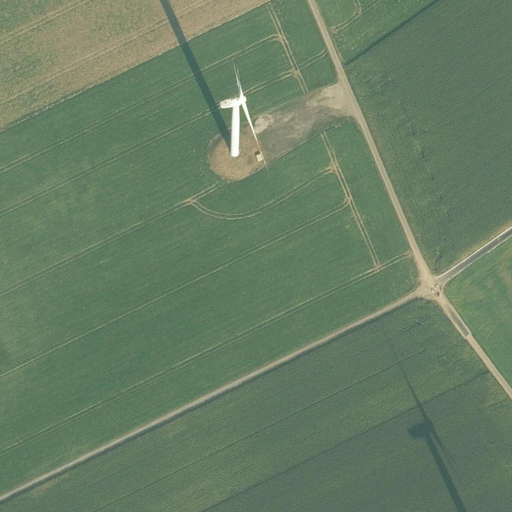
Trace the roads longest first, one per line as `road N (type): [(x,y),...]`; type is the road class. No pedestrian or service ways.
road 1 (track): [(431,287),(0,500)]
road 2 (track): [(310,0),(431,287)]
road 3 (track): [(431,287),(511,396)]
